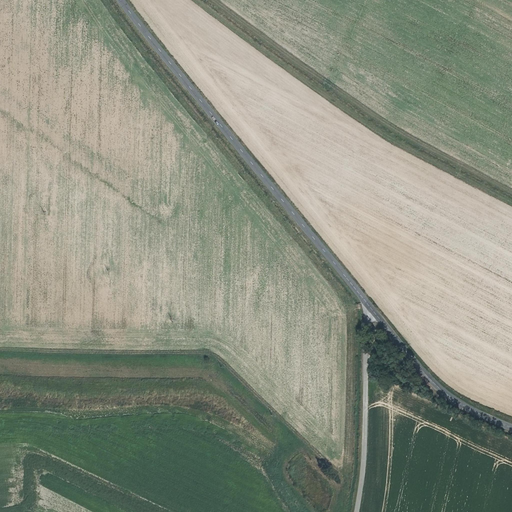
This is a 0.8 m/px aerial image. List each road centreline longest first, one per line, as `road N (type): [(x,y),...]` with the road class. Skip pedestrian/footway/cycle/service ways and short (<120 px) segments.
road 1 (tertiary): [(371,309),(122,0)]
road 2 (unclassified): [(371,309),(355,511)]
road 3 (tertiary): [(511,428),(447,396),(371,309)]
